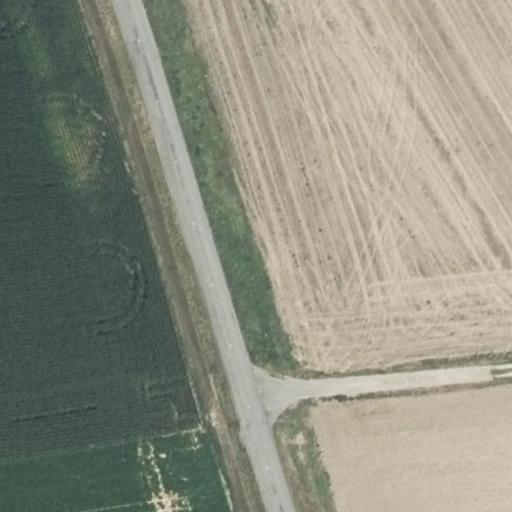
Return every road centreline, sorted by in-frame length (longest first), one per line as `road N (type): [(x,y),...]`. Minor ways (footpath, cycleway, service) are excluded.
road 1 (tertiary): [(280,511),(124,0)]
road 2 (track): [(91,0),(245,511)]
road 3 (track): [(511,376),(246,403)]
